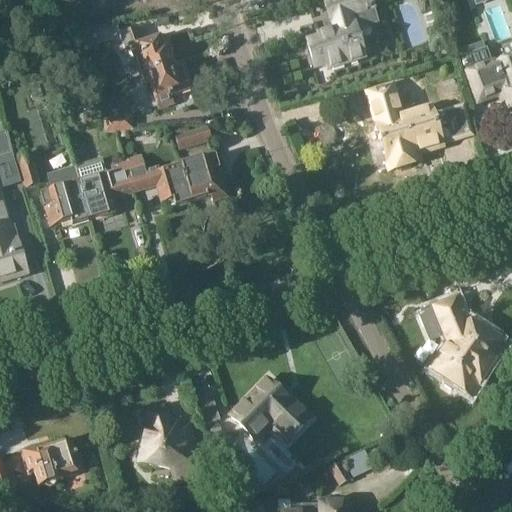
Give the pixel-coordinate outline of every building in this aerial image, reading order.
[(179,14),(177,0),(158,0),(160,17),(179,14)] [(311,69),(316,68),(317,70),(325,68),(327,75),(367,63),(356,23),(354,23),(353,20),(376,13),(372,0),(332,0),(323,3),(331,33),(320,36),(321,39),(308,43),(313,58),(308,60),(307,61),(310,68),(311,69)] [(109,25),(106,9),(80,13),(83,30),(109,25)] [(81,48),(120,42),(123,52),(133,49),(142,78),(180,65),(170,36),(146,44),(141,30),(120,37),(117,25),(79,32),(81,48)] [(511,119),(511,67),(499,72),(497,69),(494,71),(489,58),(467,66),(468,71),(466,72),(467,76),(470,75),(471,79),(470,79),(482,111),(506,102),(511,119)] [(184,64),(180,65),(142,78),(146,89),(152,87),(159,110),(175,105),(172,97),(193,90),(184,64)] [(392,171),(397,170),(401,173),(410,170),(412,165),(420,163),(417,154),(443,147),(441,143),(443,140),(441,133),(438,132),(432,109),(430,103),(412,108),(414,115),(402,118),(398,102),(407,99),(403,85),(393,88),(393,87),(369,94),(392,171)] [(82,93),(68,96),(73,112),(86,110),(82,93)] [(134,133),(132,119),(110,121),(111,135),(134,133)] [(211,143),(207,130),(174,141),(178,153),(211,143)] [(0,162),(13,159),(7,133),(0,134),(0,162)] [(40,187),(30,155),(14,159),(24,192),(40,187)] [(141,157),(126,162),(136,195),(158,188),(165,213),(195,204),(184,168),(159,176),(158,172),(147,175),(141,157)] [(207,161),(184,168),(195,204),(211,199),(213,205),(228,200),(215,159),(207,161)] [(102,161),(76,168),(93,222),(118,215),(114,201),(136,195),(126,162),(110,166),(112,172),(106,174),(102,161)] [(40,197),(50,230),(71,224),(72,228),(93,222),(76,168),(75,169),(47,177),(52,194),(40,197)] [(0,285),(28,277),(17,240),(13,241),(0,198),(0,285)] [(431,337),(445,331),(450,344),(431,372),(443,380),(444,387),(452,392),(459,390),(471,398),(505,347),(467,322),(458,301),(437,310),(437,312),(423,317),(431,337)] [(231,418),(245,432),(260,417),(271,428),(282,416),(300,433),(312,420),(283,392),(281,394),(267,382),(231,418)] [(219,422),(211,397),(200,401),(208,426),(219,422)] [(149,426),(140,465),(172,472),(176,487),(206,478),(191,428),(181,431),(178,422),(173,424),(168,408),(145,415),(149,426)] [(218,426),(209,429),(213,440),(222,437),(218,426)] [(226,437),(212,442),(233,509),(266,492),(232,458),(226,437)] [(54,443),(24,452),(30,474),(35,473),(40,489),(64,482),(63,480),(87,473),(82,457),(78,458),(74,444),(55,450),(54,443)] [(350,482),(339,465),(328,472),(339,489),(350,482)] [(263,511),(259,502),(235,511),(263,511)] [(1,511),(14,511),(12,503),(0,507),(1,511)]
